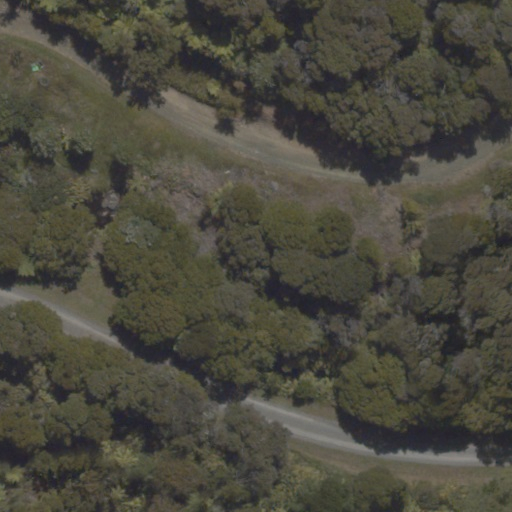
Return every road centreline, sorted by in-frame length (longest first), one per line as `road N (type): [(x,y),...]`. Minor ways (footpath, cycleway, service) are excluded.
road 1 (unclassified): [(0,21),(252,135),(367,164),(431,169),(511,132)]
road 2 (unclassified): [(0,306),(362,444),(511,450)]
